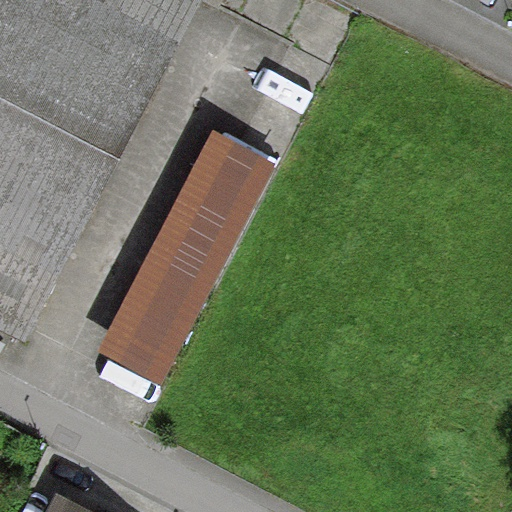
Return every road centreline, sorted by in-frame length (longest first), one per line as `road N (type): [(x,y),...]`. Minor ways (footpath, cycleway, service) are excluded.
road 1 (residential): [(0,388),(238,511)]
road 2 (residential): [(511,59),(399,0)]
